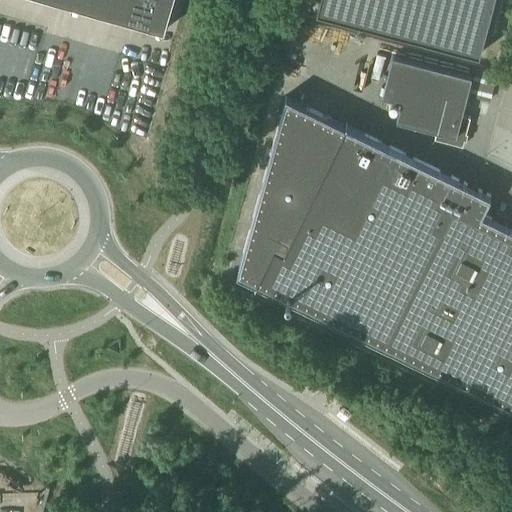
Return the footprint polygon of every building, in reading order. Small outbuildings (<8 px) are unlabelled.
[(52,0),(163,32),(172,0),(52,0)] [(375,30),(382,0),(335,0),(331,18),(375,30)] [(298,46),(290,63),(337,85),(344,67),(298,46)] [(467,140),(468,134),(467,133),(471,117),(462,115),(472,76),(393,55),(382,95),(402,100),(397,120),(437,130),(435,139),(463,146),(465,140),(467,140)] [(475,68),(467,100),(489,105),(497,74),(475,68)] [(237,274),(266,288),(511,407),(511,228),(482,214),(491,196),(424,162),(346,125),(286,95),(237,274)]
